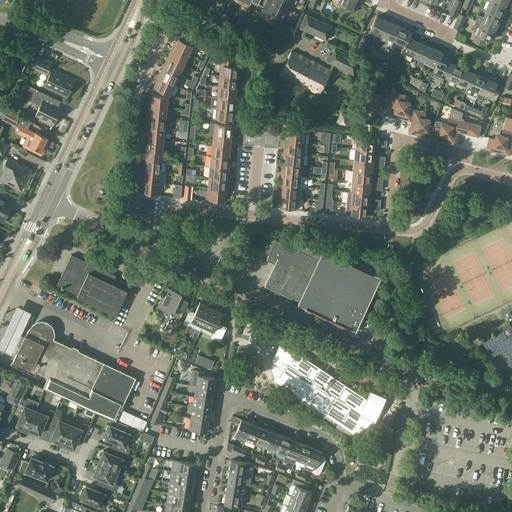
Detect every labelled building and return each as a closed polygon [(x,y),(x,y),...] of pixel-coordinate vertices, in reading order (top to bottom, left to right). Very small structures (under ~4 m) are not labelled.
[(221,0),(220,3),(224,5),(226,0),(233,0),(231,5),(236,7),(239,1),(244,3),(241,9),(245,11),(250,0),(251,0),(254,2),(258,3),(259,0),(221,0)] [(261,0),(258,6),(256,5),(253,12),(268,19),(278,16),(281,10),(287,13),(289,9),(283,6),(286,0),(292,3),(293,0),(261,0)] [(311,0),(308,6),(309,6),(316,9),(320,0),(319,0),(311,0)] [(356,0),(339,0),(338,2),(353,8),(356,0)] [(462,1),(459,0),(455,0),(451,10),(457,12),(462,1)] [(491,0),(484,0),(481,9),(486,11),(502,18),(505,11),(503,11),(505,6),(491,0)] [(502,18),(486,11),(484,17),(478,15),(476,20),(496,28),(498,24),(499,25),(502,18)] [(221,19),(227,22),(230,16),(223,13),(221,19)] [(305,14),(299,27),(327,40),(330,33),(332,34),(335,28),(305,14)] [(466,16),(460,14),(455,24),(461,27),(466,16)] [(379,41),(381,36),(388,21),(377,17),(370,31),(376,33),(374,39),(379,41)] [(496,28),(476,20),(473,25),(479,28),(473,41),(483,46),(487,38),(490,40),(496,28)] [(381,36),(393,41),(399,26),(388,21),(381,36)] [(411,32),(399,26),(393,41),(404,46),(408,37),(409,37),(411,32)] [(184,41),(177,37),(172,47),(188,55),(192,46),(196,47),(199,39),(188,34),(184,41)] [(406,53),(413,56),(420,42),(409,37),(408,37),(404,46),(400,55),(403,57),(405,56),(406,53)] [(368,40),(363,38),(358,49),(363,51),(368,40)] [(422,67),(424,61),(431,47),(420,42),(413,56),(419,59),(416,64),(422,67)] [(172,47),(167,57),(184,65),(188,55),(172,47)] [(424,61),(436,66),(440,58),(443,52),(431,47),(424,61)] [(331,56),(329,55),(326,61),(356,76),(363,63),(335,49),(331,56)] [(331,71),(292,51),(280,75),(319,95),(331,71)] [(31,53),(25,65),(46,75),(47,74),(49,75),(44,87),(66,98),(75,80),(50,68),(53,62),(42,57),(41,58),(31,53)] [(179,75),(184,65),(167,57),(163,67),(179,75)] [(221,60),(220,75),(237,77),(238,66),(234,66),(235,59),(224,58),(221,60)] [(451,63),(440,58),(436,66),(433,72),(445,77),(451,63)] [(445,77),(456,82),(463,68),(451,63),(445,77)] [(174,84),(179,75),(163,67),(158,77),(174,84)] [(385,71),(380,67),(377,73),(382,76),(385,71)] [(456,82),(467,87),(469,84),(474,73),(463,68),(456,82)] [(467,87),(479,92),(485,78),(486,75),(475,70),(474,73),(469,84),(467,87)] [(236,88),(237,77),(220,75),(218,86),(236,88)] [(486,75),(485,78),(479,92),(476,97),(481,99),(484,94),(491,97),(498,80),(486,75)] [(170,95),(174,84),(158,77),(153,87),(170,95)] [(235,99),(236,88),(218,86),(217,97),(235,99)] [(364,110),(387,116),(393,92),(381,89),(380,94),(374,93),(372,99),(367,98),(364,110)] [(39,108),(36,115),(44,118),(42,121),(53,126),(61,109),(45,102),(48,95),(37,90),(31,102),(38,105),(39,108)] [(387,116),(410,121),(414,109),(409,108),(410,102),(404,100),(405,95),(393,92),(387,116)] [(168,96),(150,94),(149,106),(167,108),(168,96)] [(234,110),(235,99),(217,97),(211,96),(210,107),(216,107),(216,108),(234,110)] [(166,118),(167,108),(149,106),(148,116),(166,118)] [(490,108),(484,106),(480,116),(485,119),(490,108)] [(440,126),(435,125),(432,139),(455,144),(461,120),(463,112),(451,107),(448,117),(447,123),(441,121),(440,126)] [(233,121),(234,110),(216,108),(215,119),(233,121)] [(408,133),(432,139),(435,125),(430,123),(431,119),(425,117),(426,112),(414,109),(410,121),(408,133)] [(3,119),(15,125),(19,116),(7,110),(3,119)] [(347,128),(352,117),(342,112),(337,122),(347,128)] [(511,113),(511,118),(506,117),(503,129),(511,131),(511,113)] [(40,151),(47,137),(36,132),(35,134),(27,130),(31,122),(19,116),(15,125),(20,128),(18,133),(32,140),(29,146),(40,151)] [(166,118),(148,116),(147,119),(144,119),(144,127),(147,127),(165,129),(165,123),(170,123),(171,118),(166,118)] [(466,135),(470,122),(464,121),(461,133),(466,135)] [(209,133),(213,134),(231,136),(232,125),(210,122),(209,133)] [(466,135),(473,136),(475,124),(470,122),(466,135)] [(481,125),(475,124),(473,136),(478,137),(481,125)] [(163,140),(165,129),(147,127),(146,138),(163,140)] [(511,131),(503,129),(502,134),(495,132),(494,139),(488,137),(486,150),(509,155),(511,144),(511,131)] [(288,130),(287,141),(305,143),(306,132),(288,130)] [(325,140),(324,145),(329,146),(330,133),(323,132),(322,140),(325,140)] [(333,133),(332,140),(332,146),(336,147),(337,141),(339,142),(340,134),(333,133)] [(213,134),(212,145),(230,147),(231,136),(213,134)] [(162,150),(163,140),(146,138),(144,149),(162,150)] [(357,138),(355,149),(373,151),(374,139),(357,138)] [(8,144),(0,140),(0,154),(2,156),(8,144)] [(287,141),(286,152),(304,154),(305,143),(287,141)] [(212,145),(211,156),(229,157),(230,147),(212,145)] [(161,161),(162,150),(144,149),(143,159),(161,161)] [(355,149),(354,159),(372,161),(373,151),(355,149)] [(286,152),(285,163),(303,165),(304,154),(286,152)] [(228,168),(229,157),(211,156),(210,166),(228,168)] [(31,169),(8,158),(2,170),(8,172),(3,182),(20,191),(31,169)] [(143,159),(142,170),(160,172),(161,161),(143,159)] [(371,172),(372,161),(354,159),(353,170),(371,172)] [(285,163),(284,174),(301,176),(303,165),(285,163)] [(210,166),(209,177),(227,179),(228,168),(210,166)] [(166,173),(160,172),(142,170),(141,181),(159,183),(165,183),(166,173)] [(370,183),(371,172),(353,170),(352,181),(370,183)] [(284,174),(282,184),(300,186),(300,187),(306,187),(307,176),(301,176),(284,174)] [(226,190),(227,179),(209,177),(208,188),(226,190)] [(165,183),(159,183),(141,181),(140,192),(158,194),(158,189),(162,189),(165,187),(165,183)] [(369,193),(370,183),(352,181),(351,192),(369,193)] [(182,185),(175,184),(174,197),(181,198),(182,185)] [(282,184),(281,195),(299,197),(300,187),(300,186),(282,184)] [(225,201),(226,190),(208,188),(207,199),(225,201)] [(368,204),(369,193),(351,192),(348,191),(347,202),(368,204)] [(298,208),(299,197),(281,195),(280,206),(298,208)] [(11,202),(0,196),(0,219),(2,221),(11,202)] [(322,213),(323,200),(316,199),(315,212),(322,213)] [(326,200),(325,213),(332,214),(333,201),(326,200)] [(367,216),(368,204),(347,202),(346,213),(349,214),(367,216)] [(356,331),(370,301),(381,277),(374,273),(374,271),(341,256),(340,258),(323,250),(307,242),(304,248),(283,238),(281,241),(276,239),(270,236),(263,251),(269,254),(268,255),(276,259),(265,285),(299,301),(297,304),(356,331)] [(116,315),(122,302),(127,290),(126,291),(114,285),(117,276),(116,277),(72,256),(72,255),(71,255),(57,285),(58,286),(58,285),(78,294),(77,297),(78,296),(89,301),(116,313),(116,314),(116,315)] [(181,296),(182,294),(176,291),(176,289),(167,287),(158,306),(170,312),(170,313),(172,313),(171,316),(180,318),(188,301),(181,296)] [(202,326),(211,307),(200,302),(194,315),(188,312),(183,324),(189,326),(191,321),(202,326)] [(16,305),(0,338),(0,347),(11,353),(30,311),(16,305)] [(222,312),(211,307),(202,326),(214,331),(211,337),(220,341),(226,329),(217,325),(222,312)] [(173,326),(166,342),(172,345),(182,322),(176,319),(173,326)] [(49,377),(43,388),(89,410),(90,410),(115,420),(136,377),(53,339),(55,334),(54,329),(51,325),(47,322),(42,320),(37,321),(33,324),(30,328),(26,336),(12,365),(34,375),(36,371),(49,377)] [(508,368),(508,369),(511,366),(511,327),(510,324),(508,323),(505,324),(503,326),(502,328),(502,331),(482,341),(490,357),(501,352),(504,359),(496,363),(500,371),(508,368)] [(371,391),(367,399),(300,354),(299,355),(295,353),(296,352),(279,345),(273,360),(272,362),(271,365),(271,368),(272,370),(272,372),(273,375),(275,377),(273,380),(306,402),(353,433),(355,431),(358,431),(361,431),(365,431),(367,430),(369,428),(371,427),(373,425),(375,423),(386,397),(371,391)] [(178,355),(185,359),(188,353),(180,350),(178,355)] [(213,361),(198,355),(196,362),(210,368),(213,361)] [(190,385),(196,386),(213,389),(215,377),(200,375),(201,371),(192,370),(190,385)] [(29,381),(17,375),(6,398),(5,400),(17,406),(29,381)] [(168,380),(164,391),(169,393),(174,383),(168,380)] [(212,399),(213,389),(196,386),(194,397),(212,399)] [(166,402),(169,393),(164,391),(160,399),(166,402)] [(210,410),(212,399),(194,397),(193,403),(189,402),(189,407),(191,407),(210,410)] [(17,425),(29,429),(37,408),(25,403),(27,400),(21,398),(15,411),(21,414),(17,425)] [(164,406),(166,402),(160,399),(156,410),(162,412),(166,414),(174,415),(174,413),(173,412),(167,411),(168,408),(164,406)] [(192,412),(191,418),(208,421),(210,410),(191,407),(189,407),(188,411),(192,412)] [(48,412),(37,408),(29,429),(40,434),(44,423),(50,425),(57,408),(55,411),(50,409),(48,412)] [(51,438),(63,443),(72,422),(60,417),(63,410),(57,408),(50,425),(55,427),(51,438)] [(157,424),(162,412),(156,410),(151,422),(157,424)] [(232,417),(231,421),(239,424),(241,420),(232,416),(232,417)] [(207,432),(208,421),(191,418),(189,429),(207,432)] [(235,436),(245,440),(252,424),(241,420),(239,424),(235,436)] [(82,426),(72,422),(63,443),(74,448),(79,437),(84,439),(90,425),(84,423),(82,426)] [(245,440),(256,444),(262,428),(252,424),(245,440)] [(105,431),(107,432),(105,438),(116,442),(114,448),(128,453),(131,447),(128,446),(133,434),(110,425),(110,426),(108,425),(105,431)] [(272,431),(262,428),(256,444),(266,448),(272,431)] [(276,452),(282,435),(272,431),(266,448),(276,452)] [(276,452),(286,455),(292,439),(282,435),(276,452)] [(302,443),(292,439),(286,455),(296,459),(302,443)] [(312,447),(302,443),(296,459),(306,463),(312,447)] [(242,449),(234,445),(231,451),(239,454),(242,449)] [(324,456),(321,455),(323,451),(312,447),(306,463),(304,468),(311,471),(316,468),(316,467),(322,469),(326,460),(324,456)] [(3,458),(1,462),(13,468),(18,458),(20,453),(7,448),(3,458)] [(98,462),(121,472),(118,470),(123,458),(126,459),(128,453),(114,448),(117,449),(114,454),(103,450),(98,462)] [(52,467),(53,465),(31,456),(29,462),(23,460),(19,471),(25,474),(26,471),(47,480),(48,477),(50,478),(54,468),(52,467)] [(172,471),(177,472),(194,475),(196,464),(173,460),(172,471)] [(231,460),(229,471),(247,474),(252,475),(254,463),(231,460)] [(116,484),(121,472),(98,462),(93,475),(104,480),(102,485),(116,491),(118,485),(116,484)] [(252,475),(247,474),(229,471),(228,481),(245,484),(251,485),(252,475)] [(192,485),(194,475),(177,472),(175,483),(192,485)] [(57,493),(23,477),(18,487),(52,503),(57,493)] [(295,485),(292,495),(308,502),(312,491),(308,490),(310,486),(294,479),(292,484),(295,485)] [(243,495),(245,484),(228,481),(226,492),(243,495)] [(192,486),(192,485),(175,483),(170,482),(168,493),(191,496),(192,491),(193,491),(194,486),(192,486)] [(116,491),(102,485),(99,484),(97,490),(86,485),(84,491),(82,490),(79,497),(81,497),(81,498),(103,507),(108,495),(111,496),(113,490),(116,491)] [(224,503),(241,506),(243,495),(226,492),(224,503)] [(190,502),(191,496),(168,493),(166,503),(189,506),(190,507),(191,502),(190,502)] [(303,511),(304,511),(308,502),(292,495),(287,506),(303,511)] [(188,511),(189,506),(166,503),(165,511),(188,511)]
